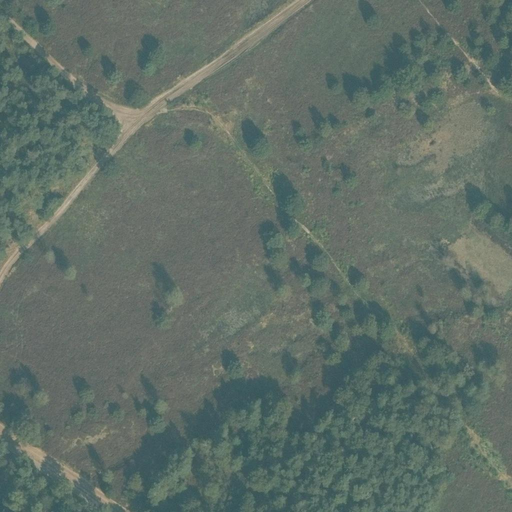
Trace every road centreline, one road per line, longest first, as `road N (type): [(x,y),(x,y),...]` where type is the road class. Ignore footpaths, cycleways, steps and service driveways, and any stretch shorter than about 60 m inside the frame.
road 1 (track): [(0,272),(130,124),(0,11)]
road 2 (track): [(130,124),(300,0)]
